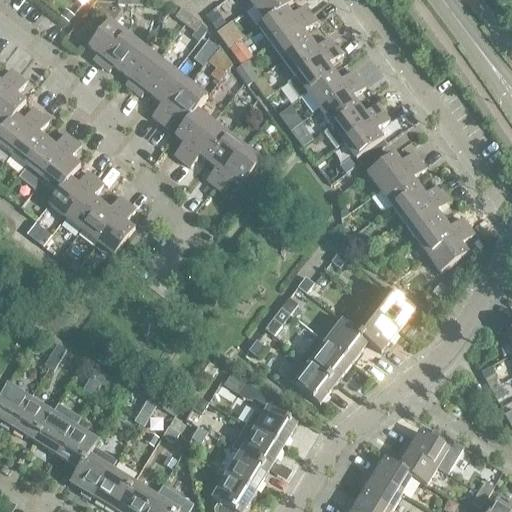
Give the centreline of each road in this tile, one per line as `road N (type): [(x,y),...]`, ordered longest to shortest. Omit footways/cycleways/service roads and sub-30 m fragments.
road 1 (residential): [(144,289),(187,233),(50,54),(0,15)]
road 2 (residential): [(511,220),(348,0)]
road 3 (residential): [(401,395),(511,246)]
road 4 (residential): [(292,511),(325,458),(401,395)]
road 5 (residential): [(511,463),(401,395)]
